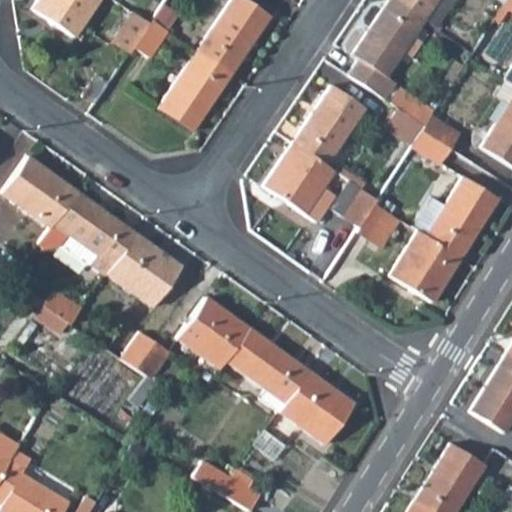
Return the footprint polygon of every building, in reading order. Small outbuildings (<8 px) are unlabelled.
[(96,0),(35,0),(30,9),(71,38),(96,0)] [(151,0),(140,0),(131,13),(146,23),(148,20),(159,5),(151,0)] [(228,0),(193,52),(227,75),(267,16),(242,0),(228,0)] [(383,77),(421,20),(390,0),(386,0),(350,55),(356,59),(345,75),(383,100),(394,84),(383,77)] [(390,0),(421,20),(434,0),(390,0)] [(511,0),(503,0),(499,7),(511,14),(511,0)] [(130,48),(146,23),(131,13),(129,12),(108,42),(126,54),(130,48)] [(148,20),(146,23),(130,48),(147,60),(166,32),(148,20)] [(188,132),(227,75),(193,52),(154,109),(188,132)] [(453,61),(427,100),(435,106),(461,66),(453,61)] [(511,63),(502,79),(511,85),(511,63)] [(511,85),(502,79),(492,96),(505,104),(511,92),(511,85)] [(328,86),(290,143),(323,165),(361,109),(328,86)] [(399,87),(388,103),(395,108),(422,126),(429,116),(433,110),(399,87)] [(511,169),(511,92),(505,104),(478,148),(511,169)] [(382,129),(409,147),(419,131),(421,129),(422,126),(395,108),(382,129)] [(421,129),(419,131),(447,149),(456,133),(429,116),(422,126),(421,129)] [(436,164),(447,149),(419,131),(409,147),(436,164)] [(323,165),(290,143),(261,187),(301,215),(314,224),(332,196),(319,188),(331,171),(323,165)] [(0,193),(47,228),(50,224),(74,191),(25,156),(0,189),(0,193)] [(335,164),(331,171),(345,180),(358,188),(362,182),(335,164)] [(441,205),(422,236),(456,257),(493,198),(459,177),(441,205)] [(345,180),(326,209),(339,217),(358,188),(345,180)] [(339,217),(355,228),(371,204),(374,200),(358,188),(339,217)] [(132,233),(74,191),(50,224),(47,228),(35,244),(43,250),(57,245),(84,264),(87,263),(103,274),(132,233)] [(374,200),(371,204),(387,214),(393,206),(377,196),(374,200)] [(428,198),(409,228),(413,231),(422,236),(441,205),(428,198)] [(371,204),(355,228),(352,233),(367,243),(387,214),(371,204)] [(398,221),(387,214),(367,243),(378,250),(398,221)] [(413,231),(386,275),(428,303),(456,257),(422,236),(413,231)] [(178,266),(132,233),(103,274),(150,307),(178,266)] [(0,260),(0,278),(3,281),(7,283),(15,271),(0,260)] [(3,281),(0,286),(0,292),(9,299),(15,289),(7,283),(3,281)] [(52,289),(39,306),(65,323),(66,324),(79,307),(52,289)] [(216,369),(222,360),(245,328),(202,297),(173,338),(216,369)] [(39,306),(31,318),(56,335),(65,323),(39,306)] [(263,390),(281,403),(305,371),(245,328),(222,360),(263,390)] [(117,358),(132,369),(152,342),(136,332),(117,358)] [(511,338),(503,353),(511,359),(511,338)] [(152,342),(132,369),(144,377),(148,379),(167,352),(152,342)] [(500,433),(511,413),(511,359),(503,353),(466,411),(500,433)] [(351,403),(305,371),(281,403),(276,411),(321,444),(351,403)] [(144,377),(125,400),(135,408),(154,383),(148,379),(144,377)] [(263,390),(257,398),(276,411),(281,403),(263,390)] [(262,430),(250,446),(271,461),(282,446),(262,430)] [(0,434),(0,455),(6,459),(13,450),(16,444),(0,434)] [(447,443),(410,502),(425,511),(450,511),(481,464),(447,443)] [(13,450),(6,459),(0,470),(0,511),(59,511),(66,501),(19,473),(27,458),(13,450)] [(210,490),(215,493),(228,476),(200,459),(189,476),(210,490)] [(234,468),(228,476),(215,493),(246,511),(258,494),(247,487),(252,479),(234,468)] [(511,490),(509,489),(503,500),(511,505),(511,490)] [(425,511),(410,502),(403,511),(425,511)]
